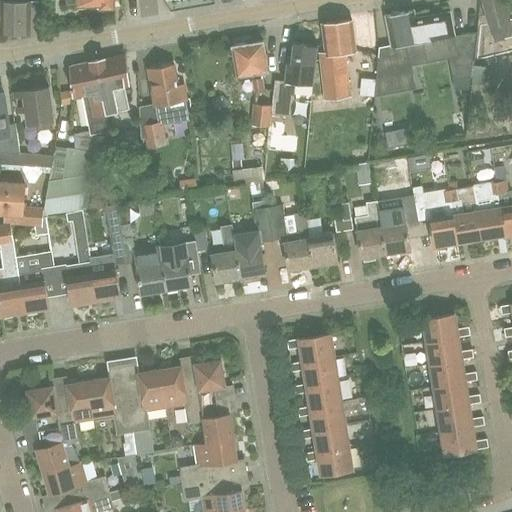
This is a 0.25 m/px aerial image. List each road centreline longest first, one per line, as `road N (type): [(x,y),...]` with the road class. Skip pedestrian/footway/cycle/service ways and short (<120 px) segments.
road 1 (residential): [(0,354),(250,313)]
road 2 (residential): [(250,313),(473,275)]
road 3 (residential): [(284,511),(250,313)]
road 4 (residential): [(511,470),(473,275)]
road 5 (residential): [(332,0),(150,31)]
road 6 (residential): [(150,31),(0,55)]
